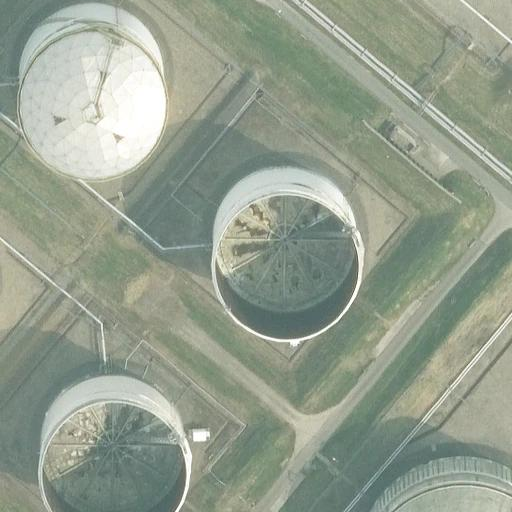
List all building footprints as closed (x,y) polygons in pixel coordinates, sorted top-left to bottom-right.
[(23,97),(30,111),(39,122),(51,132),(64,139),(78,144),(94,145),(109,143),(123,138),(136,130),(147,119),(155,107),(161,93),(164,78),(163,63),(160,48),(153,35),(144,23),(132,13),(119,6),(104,2),(89,1),(74,3),(60,8),(47,16),(36,26),(28,38),(22,52),(19,67),(20,82),(23,97)] [(340,76),(337,80),(349,91),(353,87),(340,76)] [(397,127),(389,136),(407,152),(415,143),(397,127)] [(216,261),(222,275),(231,287),(243,297),(256,304),(271,308),(286,309),(301,307),(315,302),(328,294),(339,284),(347,271),(353,257),(356,243),(355,228),(352,213),(345,199),(336,187),(325,178),(311,170),(297,166),(282,165),(267,167),(252,172),(240,180),(229,190),(220,203),(214,217),(212,232),(212,247),(216,261)] [(44,469),(51,482),(60,494),(71,504),(85,511),(87,511),(136,511),(143,509),(156,502),(167,491),(176,479),(182,465),(184,450),(184,435),(180,420),(174,407),(164,395),(153,385),(140,378),(125,373),(110,372),(95,374),(81,379),(68,387),(57,398),(48,410),(43,424),(40,439),(40,454),(44,469)] [(511,511),(511,470),(501,465),(481,459),(459,458),(438,460),(417,468),(399,479),(384,494),(371,511),(511,511)]
